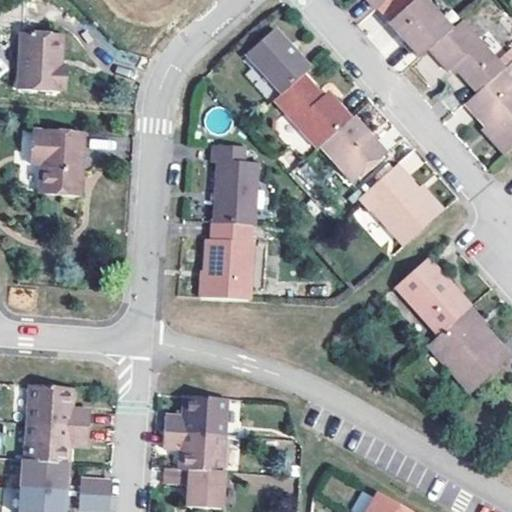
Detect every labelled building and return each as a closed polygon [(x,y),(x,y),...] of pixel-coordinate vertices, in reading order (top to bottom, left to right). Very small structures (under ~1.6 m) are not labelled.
[(366,0),(379,14),(394,0),(366,0)] [(430,54),(451,35),(420,1),(389,27),(421,62),(430,54)] [(451,35),(430,54),(450,74),(454,72),(478,97),(505,74),(509,70),(465,23),(451,35)] [(247,59),(282,100),(304,80),(310,75),(294,57),(298,54),(278,31),(247,59)] [(65,37),(25,37),(25,94),(74,94),(74,73),(66,73),(65,37)] [(511,45),(498,56),(506,65),(511,60),(511,45)] [(511,152),(511,82),(505,74),(478,97),(468,106),(511,152)] [(321,100),(304,80),(282,100),(277,104),(319,153),(323,150),(352,125),(326,96),(321,100)] [(383,156),(354,123),(352,125),(323,150),(351,184),(383,156)] [(46,155),(45,169),(86,171),(88,134),(36,131),(35,154),(46,155)] [(246,146),(214,146),(213,164),(219,164),(217,224),(260,224),(260,164),(247,164),(246,146)] [(409,174),(423,166),(413,151),(400,160),(409,174)] [(46,155),(35,154),(33,167),(45,169),(46,155)] [(86,171),(45,169),(43,193),(85,196),(86,171)] [(371,210),(405,249),(440,218),(397,169),(373,191),(381,201),(371,210)] [(248,300),(253,300),(258,242),(255,242),(256,228),(217,224),(216,241),(210,242),(209,272),(213,272),(213,298),(248,300)] [(431,262),(397,292),(440,339),(470,313),(473,311),(431,262)] [(440,339),(431,347),(474,395),(511,360),(511,359),(470,313),(440,339)] [(66,411),(68,388),(26,385),(24,422),(85,425),(86,412),(66,411)] [(166,415),(165,429),(223,432),(225,397),(184,395),(182,415),(166,415)] [(84,447),(85,429),(24,426),(22,451),(65,453),(65,445),(84,447)] [(181,457),(221,460),(222,436),(165,433),(164,446),(182,447),(181,457)] [(21,458),(64,460),(65,453),(22,451),(21,458)] [(181,457),(180,476),(220,479),(221,460),(181,457)] [(21,458),(20,475),(63,478),(64,460),(21,458)] [(20,475),(20,488),(63,490),(63,478),(20,475)] [(165,485),(222,488),(223,479),(220,479),(180,476),(165,475),(165,485)] [(111,481),(80,479),(79,491),(79,494),(110,496),(111,481)] [(186,494),(184,511),(221,511),(222,488),(165,485),(165,493),(186,494)] [(19,506),(61,508),(63,490),(20,488),(19,506)] [(109,510),(110,496),(79,494),(78,509),(109,510)] [(370,511),(412,511),(381,494),(370,511)]
